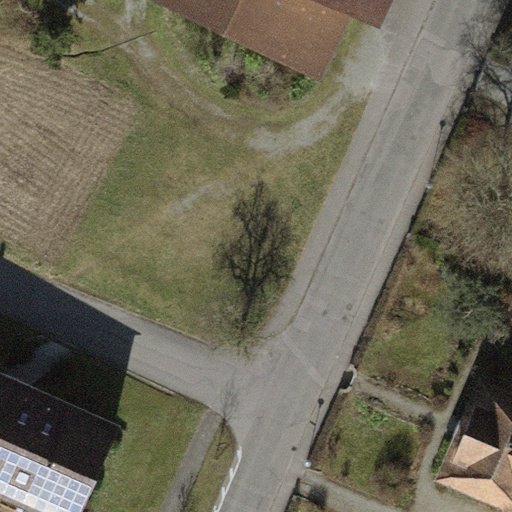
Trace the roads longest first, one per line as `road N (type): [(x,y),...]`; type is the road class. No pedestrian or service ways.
road 1 (residential): [(274,411),(470,0)]
road 2 (residential): [(0,283),(274,411)]
